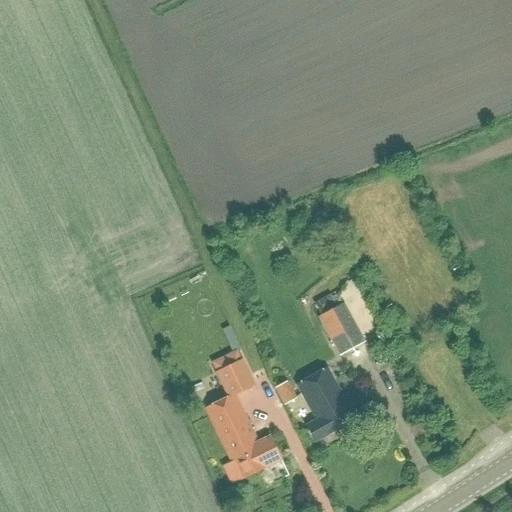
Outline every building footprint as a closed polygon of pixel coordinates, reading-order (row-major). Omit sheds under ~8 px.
[(291,256),(281,262),(289,277),(299,271),(291,256)] [(364,344),(337,295),(315,306),(319,315),(316,317),(338,357),(364,344)] [(230,365),(225,355),(212,362),(217,372),(216,372),(228,397),(204,409),(231,462),(223,466),(232,485),(281,461),(269,437),(257,443),(234,396),(253,386),(240,360),(230,365)] [(346,403),(327,368),(295,385),(315,420),(305,425),(314,442),(358,417),(349,401),(346,403)] [(282,399),(294,395),(286,376),(275,380),(282,399)]
